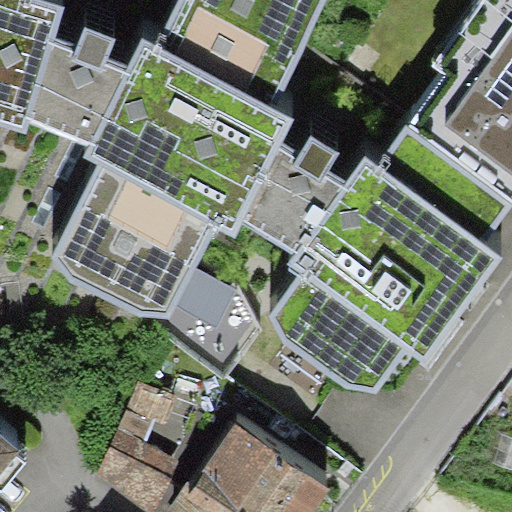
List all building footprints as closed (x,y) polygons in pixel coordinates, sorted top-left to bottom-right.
[(0,0),(0,80),(25,88),(91,113),(85,124),(103,130),(49,237),(167,295),(227,180),(241,188),(244,182),(298,216),(290,231),(308,242),(265,296),(374,370),(413,310),(434,325),(511,220),(494,207),(511,177),(511,169),(415,99),(412,96),(385,127),(371,120),(351,144),(334,134),(346,113),(316,96),(304,117),(283,104),(299,72),(285,64),(316,0),(165,0),(163,6),(149,0),(144,0),(130,28),(112,21),(118,0),(84,0),(81,10),(58,2),(58,0),(0,0)] [(415,99),(511,169),(511,0),(466,0),(436,42),(449,52),(415,99)] [(302,511),(333,464),(235,405),(172,501),(188,511),(302,511)] [(0,454),(20,431),(0,414),(0,454)] [(150,511),(179,452),(118,424),(98,467),(147,511),(150,511)]
